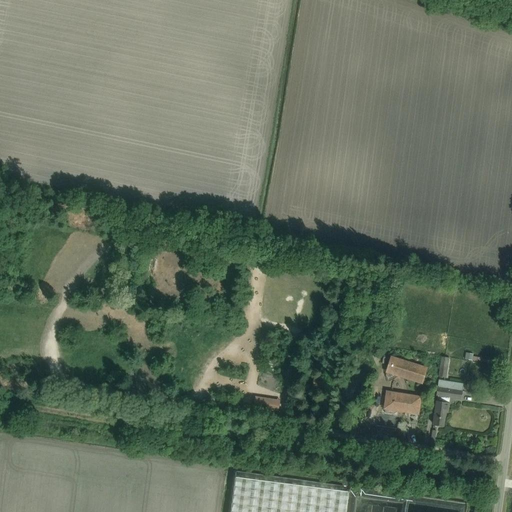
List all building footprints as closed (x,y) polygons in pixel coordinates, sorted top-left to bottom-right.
[(478,350),(479,343),(472,342),(471,349),(478,350)] [(421,382),(426,368),(391,357),(385,375),(388,380),(398,375),(421,382)] [(448,358),(441,357),(438,376),(445,377),(448,358)] [(446,377),(470,379),(470,373),(447,371),(446,377)] [(436,401),(433,425),(443,426),(445,411),(448,412),(449,403),(448,403),(449,397),(460,399),(461,391),(438,387),(437,395),(438,395),(437,401),(436,401)] [(401,396),(401,395),(387,393),(384,412),(393,413),(397,411),(397,409),(417,412),(419,398),(406,396),(406,397),(401,396)] [(280,400),(255,397),(253,415),(277,419),(280,400)] [(236,477),(231,511),(345,511),(348,491),(236,477)]
